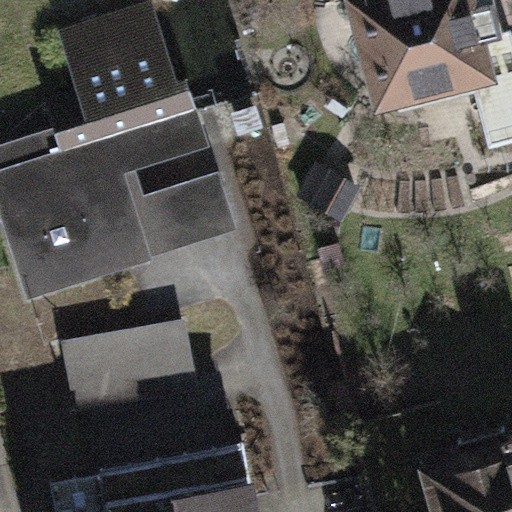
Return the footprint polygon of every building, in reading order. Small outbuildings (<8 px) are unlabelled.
[(475,0),(345,0),(376,115),(497,84),(475,0)] [(59,32),(86,119),(0,145),(0,213),(27,300),(154,260),(126,170),(209,144),(190,85),(184,87),(157,1),(59,32)] [(316,162),(297,196),(341,220),(361,186),(316,162)] [(74,406),(199,396),(193,327),(69,338),(74,406)] [(255,511),(245,456),(102,482),(107,511),(255,511)] [(511,511),(511,467),(422,491),(427,511),(511,511)]
